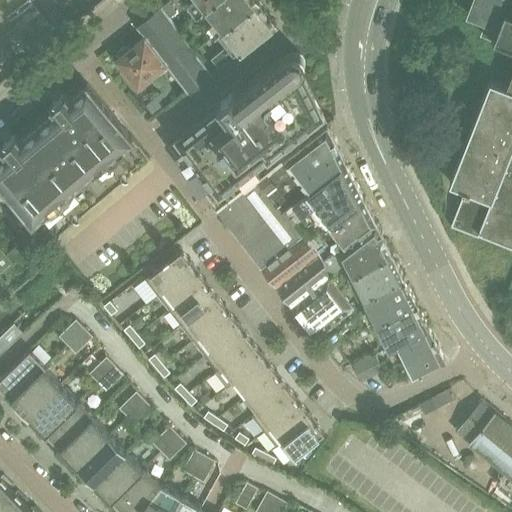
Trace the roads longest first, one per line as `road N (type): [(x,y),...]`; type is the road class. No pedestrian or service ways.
road 1 (residential): [(488,350),(385,402),(356,400),(321,368),(152,139)]
road 2 (tertiary): [(488,350),(420,235),(373,131),(360,50)]
road 3 (residential): [(152,139),(274,44),(296,39),(360,50)]
